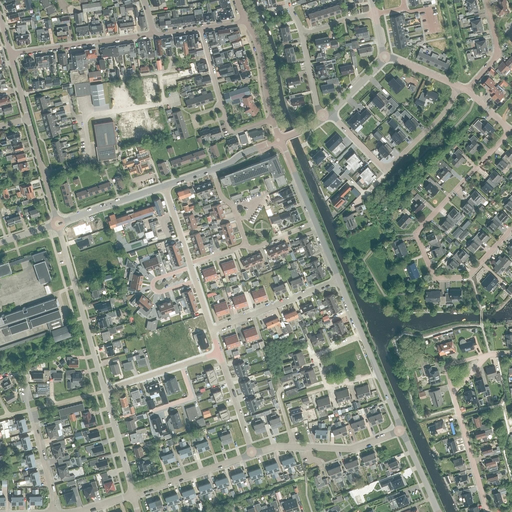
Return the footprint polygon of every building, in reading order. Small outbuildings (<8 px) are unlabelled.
[(40,0),(44,8),(45,8),(49,16),(56,12),(52,4),(51,5),(48,0),(40,0)] [(216,8),(217,10),(230,6),(228,0),(219,0),(221,7),(216,8)] [(274,0),(265,0),(265,1),(266,1),(267,4),(266,5),(267,9),(273,7),(272,3),(275,3),(274,0)] [(497,10),(498,15),(502,14),(502,13),(507,12),(505,3),(507,3),(505,0),(498,0),(499,2),(500,2),(500,4),(496,5),(497,10)] [(6,5),(8,12),(17,9),(15,5),(20,4),(20,1),(15,2),(15,3),(14,3),(14,2),(11,3),(11,4),(6,5)] [(82,4),(83,12),(102,10),(101,2),(82,4)] [(337,5),(333,6),(336,14),(342,12),(339,3),(336,4),(337,5)] [(477,4),(468,6),(469,12),(466,13),(466,16),(473,14),(472,11),(478,10),(479,10),(478,7),(477,7),(477,4)] [(209,13),(203,14),(204,22),(212,21),(210,12),(211,12),(210,5),(207,6),(209,13)] [(331,7),(327,8),(330,16),(336,14),(333,6),(333,5),(330,6),(331,7)] [(219,15),(221,20),(234,17),(231,7),(225,8),(226,12),(224,13),(225,14),(219,15)] [(327,7),(325,7),(324,8),(324,9),(321,10),(323,18),(330,16),(327,8),(327,7)] [(317,20),(323,18),(321,10),(320,9),(318,10),(318,11),(315,12),(317,20)] [(18,13),(9,16),(11,21),(19,19),(19,16),(24,15),(23,11),(18,13)] [(311,22),(317,20),(315,12),(314,11),(311,11),(312,13),(308,14),(311,22)] [(81,21),(84,21),(83,12),(80,13),(75,13),(77,27),(76,27),(76,28),(76,30),(77,36),(89,34),(88,25),(85,26),(85,22),(81,23),(81,21)] [(194,15),(195,23),(203,22),(202,14),(194,15)] [(396,16),(395,16),(391,17),(391,18),(392,23),(392,24),(405,21),(404,19),(402,20),(401,15),(396,16)] [(111,18),(112,20),(112,23),(107,24),(108,33),(113,32),(112,31),(117,30),(115,21),(115,17),(111,18)] [(127,29),(126,21),(125,17),(123,17),(123,19),(119,20),(121,30),(127,29)] [(471,21),(473,27),(482,25),(481,22),(482,22),(481,19),(480,19),(474,21),(474,18),(467,19),(468,22),(471,21)] [(402,24),(405,23),(405,21),(392,24),(393,29),(393,30),(403,28),(402,24)] [(26,26),(26,22),(23,23),(23,26),(22,26),(23,30),(21,30),(23,43),(30,42),(29,34),(25,34),(25,31),(27,31),(26,26)] [(280,32),(280,35),(290,32),(288,26),(285,27),(284,23),(278,24),(279,28),(280,28),(281,32),(280,32)] [(482,25),(473,27),(474,33),(471,34),(471,37),(478,35),(477,32),(483,31),(483,28),(482,28),(482,25)] [(58,31),(57,31),(58,38),(66,37),(65,31),(68,31),(68,26),(57,28),(58,31)] [(366,27),(354,29),(356,37),(363,36),(364,38),(369,37),(368,31),(367,31),(366,27)] [(218,32),(214,33),(215,38),(216,38),(216,42),(217,46),(224,44),(225,44),(224,38),(228,37),(230,41),(235,40),(241,38),(239,34),(240,34),(239,30),(239,29),(236,28),(235,28),(229,29),(218,31),(218,32)] [(404,34),(407,34),(407,31),(404,32),(403,28),(393,30),(394,35),(394,36),(404,34)] [(38,39),(40,39),(41,41),(50,40),(49,30),(44,31),(42,29),(36,30),(38,39)] [(214,31),(205,32),(207,40),(213,40),(213,42),(210,43),(211,48),(217,46),(216,42),(216,38),(215,38),(214,33),(214,31)] [(282,41),(282,44),(289,43),(288,40),(291,39),(290,32),(280,35),(281,37),(282,37),(283,41),(282,41)] [(395,37),(396,42),(409,40),(408,37),(405,38),(404,34),(394,36),(395,37)] [(182,46),(184,56),(189,55),(187,44),(185,35),(175,37),(176,47),(182,46)] [(167,50),(167,56),(172,55),(171,49),(171,47),(174,47),(172,37),(161,39),(162,45),(163,48),(164,49),(166,49),(167,50)] [(328,37),(322,38),(324,50),(326,49),(327,49),(326,46),(330,45),(329,42),(328,37)] [(241,38),(235,40),(232,41),(234,48),(237,47),(243,46),(241,38)] [(322,38),(315,40),(316,48),(320,47),(321,53),(320,53),(321,57),(315,58),(316,62),(326,60),(324,50),(322,38)] [(155,40),(156,48),(157,50),(154,51),(155,57),(158,56),(157,55),(163,54),(160,39),(155,40)] [(476,43),(478,48),(486,46),(486,43),(486,40),(485,40),(479,42),(478,39),(472,40),(473,43),(476,43)] [(336,40),(329,42),(330,45),(331,48),(334,48),(338,47),(337,41),(336,40)] [(397,49),(407,47),(406,42),(409,42),(409,40),(396,42),(396,43),(397,48),(397,49)] [(146,54),(145,41),(139,42),(138,43),(139,49),(140,48),(142,59),(147,58),(146,54)] [(150,41),(145,41),(146,54),(147,58),(154,57),(153,52),(152,53),(150,41)] [(284,53),(285,55),(294,53),(293,47),(290,48),(289,43),(282,44),(283,49),(285,49),(285,53),(284,53)] [(372,54),(370,46),(358,49),(360,57),(372,54)] [(486,46),(478,48),(479,54),(475,55),(476,58),(482,56),(482,53),(487,52),(488,53),(488,52),(488,49),(487,49),(486,46)] [(246,56),(243,47),(234,50),(236,59),(246,56)] [(416,58),(424,61),(427,55),(422,53),(424,49),(421,48),(416,58)] [(97,57),(95,49),(85,50),(85,52),(86,59),(87,63),(91,62),(91,61),(95,60),(95,58),(97,57)] [(195,59),(196,62),(205,60),(203,51),(203,50),(196,52),(196,54),(190,55),(191,60),(195,59)] [(71,84),(74,84),(89,81),(88,73),(86,59),(85,52),(71,54),(72,60),(68,61),(70,72),(69,73),(71,84)] [(67,63),(65,53),(58,54),(60,64),(67,63)] [(294,53),(285,55),(285,58),(286,58),(287,61),(286,62),(287,66),(293,65),(292,61),(295,60),(294,53)] [(424,61),(431,65),(436,54),(433,53),(431,57),(427,55),(424,61)] [(212,56),(215,66),(222,64),(220,54),(212,56)] [(431,65),(439,68),(441,61),(437,59),(439,56),(436,54),(431,65)] [(31,58),(26,59),(27,63),(24,63),(25,69),(27,69),(28,71),(33,71),(34,76),(37,76),(36,68),(35,68),(34,62),(34,60),(32,61),(31,58)] [(249,70),(246,58),(239,59),(242,72),(249,70)] [(320,66),(317,67),(319,76),(325,75),(324,68),(332,67),(332,64),(336,63),(335,58),(331,59),(331,60),(326,61),(319,62),(320,66)] [(441,61),(439,68),(446,71),(451,61),(448,59),(446,63),(441,61)] [(511,66),(511,65),(507,61),(505,64),(503,62),(497,68),(504,74),(510,69),(511,66)] [(231,63),(228,64),(218,67),(221,77),(234,74),(232,68),(231,63)] [(88,73),(89,81),(101,80),(100,69),(99,64),(96,65),(97,71),(88,73)] [(352,65),(340,67),(341,75),(353,73),(352,65)] [(251,77),(250,71),(230,76),(232,82),(240,80),(240,79),(251,77)] [(300,83),(298,75),(291,77),(290,74),(284,75),(285,79),(286,78),(288,86),(300,83)] [(201,76),(194,77),(196,86),(211,82),(210,77),(202,79),(201,76)] [(146,93),(155,92),(153,78),(144,79),(146,93)] [(327,84),(321,86),(322,94),(334,91),(333,83),(335,83),(335,84),(339,84),(337,78),(327,80),(327,84)] [(394,78),(389,83),(396,90),(401,85),(403,83),(399,79),(397,81),(394,78)] [(482,85),(491,93),(495,88),(493,85),(495,83),(489,78),(482,85)] [(76,96),(91,94),(90,85),(90,86),(89,81),(74,84),(76,96)] [(90,85),(91,94),(93,106),(105,104),(102,84),(90,85)] [(495,88),(491,93),(493,95),(491,97),(497,103),(504,95),(501,93),(503,90),(498,85),(495,88)] [(248,86),(223,94),(226,103),(231,101),(231,100),(250,94),(248,86)] [(198,96),(201,105),(207,103),(204,91),(203,89),(200,89),(202,95),(198,96)] [(204,91),(207,103),(214,101),(211,92),(207,94),(206,90),(204,91)] [(415,103),(423,107),(426,98),(435,102),(438,95),(428,90),(426,94),(422,92),(419,99),(417,98),(415,103)] [(375,104),(381,110),(380,108),(384,104),(386,105),(389,102),(388,100),(385,98),(379,92),(374,97),(375,98),(371,102),(374,105),(375,104)] [(191,96),(194,107),(201,105),(198,96),(194,98),(193,94),(191,95),(191,96)] [(292,102),(292,106),(304,104),(303,96),(295,98),(294,94),(288,95),(289,99),(288,99),(289,103),(292,102)] [(185,100),(188,109),(194,107),(191,96),(191,95),(188,96),(189,99),(185,100)] [(7,96),(2,97),(2,96),(0,96),(0,105),(10,102),(9,98),(8,98),(7,96)] [(35,98),(37,104),(49,100),(49,98),(45,99),(44,96),(35,98)] [(250,115),(252,117),(259,110),(252,103),(251,96),(242,98),(244,105),(246,104),(247,106),(249,108),(244,112),(248,117),(250,115)] [(389,102),(395,108),(398,105),(391,97),(391,98),(389,101),(388,100),(389,102)] [(49,100),(37,104),(38,109),(47,107),(46,104),(50,103),(49,100)] [(0,110),(4,110),(5,114),(13,112),(11,105),(3,107),(0,107),(0,110)] [(360,115),(358,113),(348,122),(354,129),(360,123),(361,124),(371,114),(366,109),(360,115)] [(183,117),(181,110),(172,113),(173,117),(170,118),(171,121),(183,117)] [(407,121),(404,123),(403,123),(408,127),(406,129),(409,132),(411,131),(414,128),(415,129),(414,128),(419,124),(413,117),(413,118),(411,120),(410,120),(409,119),(411,117),(405,110),(401,114),(407,121)] [(52,116),(51,112),(42,115),(44,120),(56,117),(55,115),(52,116)] [(146,116),(121,119),(123,135),(148,132),(146,116)] [(54,123),(53,120),(57,119),(56,117),(44,120),(45,126),(54,123)] [(175,122),(176,126),(185,123),(183,117),(171,121),(171,123),(175,122)] [(392,123),(390,125),(394,129),(398,125),(392,119),(390,121),(392,123)] [(97,147),(96,147),(98,161),(116,158),(114,144),(116,144),(113,121),(94,124),(97,147)] [(476,123),(473,125),(477,129),(480,132),(483,134),(486,132),(489,135),(494,130),(487,123),(484,127),(481,124),(479,122),(477,124),(476,123)] [(177,130),(174,131),(175,134),(187,130),(185,123),(176,126),(177,130)] [(47,131),(48,137),(57,135),(56,131),(60,130),(59,128),(47,131)] [(176,136),(179,135),(180,139),(189,136),(187,130),(175,134),(176,136)] [(199,132),(201,139),(204,138),(205,141),(207,140),(204,130),(199,132)] [(264,134),(263,130),(256,132),(255,131),(248,133),(250,137),(252,136),(254,141),(263,138),(262,135),(264,134)] [(390,136),(394,140),(393,142),(396,145),(398,144),(401,142),(402,142),(401,141),(405,137),(406,137),(399,130),(399,131),(400,131),(397,134),(396,132),(391,136),(390,136)] [(372,135),(378,141),(382,137),(377,131),(372,135)] [(15,133),(11,134),(11,135),(8,136),(6,136),(7,141),(1,142),(2,146),(11,143),(19,141),(20,141),(19,138),(20,137),(19,133),(15,134),(15,133)] [(326,144),(332,151),(334,153),(335,154),(336,154),(335,153),(333,152),(338,148),(341,151),(345,147),(345,146),(345,147),(340,142),(342,140),(342,139),(336,134),(326,144)] [(466,148),(472,154),(480,146),(476,142),(478,139),(473,135),(469,139),(472,142),(466,148)] [(227,141),(229,148),(232,147),(233,150),(235,149),(232,139),(227,141)] [(17,144),(13,145),(13,144),(10,145),(10,146),(7,147),(8,150),(11,149),(12,152),(23,149),(22,143),(17,145),(17,144)] [(377,149),(381,153),(380,155),(383,158),(384,156),(385,157),(388,154),(388,155),(388,154),(392,150),(393,150),(386,143),(386,144),(387,144),(384,146),(382,145),(378,149),(377,149)] [(137,148),(139,154),(136,155),(139,162),(135,164),(133,160),(127,162),(125,158),(122,159),(123,163),(123,164),(124,168),(129,166),(130,169),(129,169),(131,174),(137,172),(138,173),(143,172),(142,170),(148,168),(147,165),(150,164),(148,160),(150,159),(148,155),(147,151),(145,146),(137,148)] [(451,162),(457,168),(465,159),(461,155),(463,153),(458,149),(454,153),(457,155),(451,162)] [(320,150),(312,158),(317,163),(323,158),(325,156),(326,158),(329,155),(323,150),(321,152),(320,150)] [(349,164),(346,167),(348,168),(359,157),(359,158),(359,157),(356,154),(357,154),(355,152),(346,161),(349,164)] [(13,159),(17,158),(17,161),(26,159),(26,158),(26,156),(25,156),(24,153),(16,155),(12,156),(12,155),(9,156),(10,160),(13,160),(13,159)] [(225,176),(219,178),(222,186),(231,183),(232,185),(270,171),(273,178),(275,177),(278,186),(286,183),(283,174),(284,173),(276,154),(271,157),(268,159),(260,162),(245,167),(224,175),(225,176)] [(511,163),(504,156),(502,158),(502,159),(496,166),(501,170),(505,166),(507,168),(511,163)] [(359,157),(348,168),(349,170),(352,167),(355,170),(363,162),(362,160),(361,160),(359,158),(359,157)] [(449,166),(440,158),(435,164),(442,170),(437,175),(445,181),(452,174),(446,169),(449,166)] [(22,163),(13,165),(14,168),(16,167),(17,172),(29,168),(27,162),(22,164),(22,163)] [(370,168),(368,166),(360,174),(362,177),(359,180),(361,182),(372,171),(370,168)] [(490,177),(488,179),(496,185),(500,181),(499,179),(501,177),(494,170),(489,176),(490,177)] [(375,174),(372,171),(361,182),(362,184),(365,181),(368,184),(377,175),(375,174)] [(334,172),(324,182),(325,182),(332,189),(342,180),(334,172)] [(424,189),(433,196),(439,190),(434,186),(436,183),(429,177),(427,180),(430,183),(424,189)] [(496,185),(488,179),(486,181),(487,182),(480,189),(486,193),(489,189),(491,191),(496,185)] [(211,182),(206,184),(209,192),(212,191),(213,195),(216,194),(214,190),(211,182)] [(22,194),(26,193),(33,191),(31,185),(25,187),(25,184),(20,186),(22,194)] [(206,184),(200,186),(203,194),(206,193),(208,197),(210,196),(209,192),(206,184)] [(195,187),(198,196),(201,195),(202,199),(205,198),(203,194),(200,186),(195,187)] [(351,190),(358,197),(360,194),(354,187),(351,190)] [(191,195),(189,188),(183,190),(186,201),(189,200),(188,196),(191,195)] [(342,197),(348,191),(345,188),(339,194),(331,201),(337,208),(341,204),(342,206),(345,203),(344,201),(345,200),(342,197)] [(283,197),(279,198),(280,201),(284,199),(283,198),(292,194),(290,189),(281,192),(283,197)] [(186,201),(183,190),(177,192),(179,199),(182,198),(184,202),(186,201)] [(27,195),(28,199),(28,200),(21,202),(21,205),(22,205),(23,205),(27,204),(27,203),(32,202),(31,198),(34,197),(33,191),(26,193),(23,194),(23,196),(27,195)] [(471,197),(469,199),(477,206),(480,202),(483,204),(486,201),(475,191),(470,196),(471,197)] [(411,208),(417,213),(424,206),(419,200),(422,197),(417,193),(413,198),(417,202),(411,208)] [(511,196),(506,201),(506,200),(503,204),(505,206),(504,206),(509,211),(511,207),(511,196)] [(110,218),(106,219),(107,223),(109,223),(110,227),(130,221),(130,223),(135,221),(136,223),(133,227),(137,233),(145,230),(144,223),(142,223),(140,217),(154,213),(155,217),(156,216),(164,214),(164,212),(161,205),(162,205),(161,202),(160,202),(159,198),(154,200),(155,205),(153,206),(152,206),(150,207),(150,205),(147,206),(148,208),(134,213),(132,209),(126,211),(127,215),(116,219),(114,214),(109,216),(110,218)] [(283,200),(269,205),(270,208),(271,208),(283,203),(286,210),(290,209),(289,207),(296,204),(294,198),(287,200),(286,198),(283,200)] [(477,206),(469,199),(467,201),(468,202),(462,209),(467,214),(471,209),(472,211),(477,206)] [(209,212),(210,215),(222,210),(220,204),(212,206),(213,211),(209,212)] [(39,215),(37,208),(31,210),(31,208),(24,210),(25,215),(28,214),(28,213),(29,212),(31,217),(39,215)] [(405,215),(397,223),(403,228),(412,219),(408,216),(410,213),(405,208),(401,212),(405,215)] [(458,222),(463,217),(454,208),(449,213),(450,214),(448,217),(455,223),(457,221),(458,222)] [(222,210),(210,215),(211,217),(215,215),(216,220),(225,217),(222,210)] [(285,214),(282,215),(280,216),(281,220),(287,218),(290,219),(291,223),(294,221),(295,222),(300,220),(296,210),(285,214)] [(498,212),(494,217),(501,224),(503,222),(504,223),(509,218),(502,211),(500,214),(498,212)] [(17,217),(13,218),(15,223),(21,221),(20,216),(19,216),(18,212),(16,213),(17,217)] [(184,217),(186,223),(199,219),(198,217),(194,218),(193,214),(184,217)] [(352,214),(343,217),(348,229),(357,226),(352,214)] [(15,223),(13,218),(9,219),(8,216),(5,217),(7,220),(6,220),(8,225),(15,223)] [(274,224),(281,221),(279,216),(271,219),(271,218),(268,219),(270,224),(274,223),(274,224)] [(455,223),(448,217),(446,219),(446,220),(440,226),(445,231),(449,227),(451,228),(455,223)] [(487,228),(492,233),(498,226),(499,226),(501,224),(494,217),(489,222),(489,221),(485,225),(487,227),(487,228)] [(199,219),(186,223),(189,230),(197,227),(196,223),(200,221),(199,219)] [(158,220),(150,223),(154,236),(155,236),(157,236),(157,235),(153,225),(159,223),(158,220)] [(468,221),(461,228),(464,230),(471,223),(468,221)] [(218,231),(219,233),(232,229),(230,223),(221,225),(223,230),(218,231)] [(77,226),(73,228),(76,236),(82,234),(83,235),(92,232),(90,225),(86,226),(85,224),(81,225),(80,225),(78,226),(77,226)] [(224,234),(225,238),(234,235),(232,229),(219,233),(220,236),(224,234)] [(152,231),(145,233),(146,239),(154,236),(152,231)] [(479,232),(474,237),(482,244),(484,241),(485,242),(490,237),(483,231),(480,233),(479,232)] [(190,235),(193,242),(205,238),(204,236),(200,237),(199,233),(190,235)] [(430,245),(431,247),(440,244),(439,240),(442,238),(440,234),(435,236),(434,233),(427,236),(431,244),(430,245)] [(82,240),(77,242),(79,249),(90,245),(88,239),(89,239),(88,235),(81,237),(82,240)] [(236,242),(234,236),(234,235),(225,238),(221,240),(222,242),(226,241),(228,245),(236,242)] [(307,237),(294,242),(295,244),(299,242),(301,245),(309,242),(307,237)] [(482,244),(474,237),(470,242),(471,243),(467,247),(472,252),(479,245),(479,246),(482,244)] [(193,242),(195,248),(203,246),(202,241),(206,240),(205,238),(193,242)] [(394,247),(398,256),(398,257),(406,253),(403,247),(405,246),(403,242),(400,244),(398,240),(390,243),(392,248),(394,247)] [(301,245),(298,246),(299,249),(303,247),(304,250),(313,247),(310,241),(309,242),(301,245)] [(282,244),(280,245),(285,257),(287,256),(285,252),(289,250),(286,242),(282,244)] [(176,243),(166,246),(169,253),(179,250),(176,243)] [(203,246),(195,248),(197,255),(205,252),(204,248),(208,247),(207,244),(203,246)] [(440,244),(431,247),(432,250),(431,251),(434,257),(446,252),(445,248),(443,249),(440,244)] [(281,254),(282,258),(285,257),(280,245),(273,247),(277,256),(281,254)] [(270,258),(274,257),(276,260),(278,259),(277,256),(273,247),(267,250),(270,258)] [(305,252),(306,256),(315,252),(313,247),(304,250),(300,252),(301,254),(305,252)] [(458,250),(454,255),(461,262),(463,260),(464,261),(469,256),(462,249),(460,252),(458,250)] [(33,264),(40,284),(51,280),(47,269),(50,268),(51,267),(46,250),(32,255),(35,263),(33,264)] [(179,250),(169,253),(171,260),(181,256),(179,250)] [(156,257),(150,259),(153,269),(160,267),(158,262),(161,261),(158,253),(155,254),(156,257)] [(259,267),(262,267),(260,263),(264,261),(261,253),(254,255),(259,267)] [(251,266),(252,266),(255,264),(257,268),(259,267),(254,255),(248,258),(251,266)] [(461,262),(454,255),(449,260),(448,259),(445,262),(447,265),(447,266),(452,271),(458,264),(459,265),(461,262)] [(499,257),(496,259),(508,270),(510,268),(507,265),(511,261),(505,255),(501,260),(499,257)] [(181,256),(171,260),(173,266),(183,263),(181,256)] [(130,267),(135,268),(136,266),(127,258),(125,266),(130,267)] [(143,258),(139,259),(142,268),(145,267),(147,271),(153,269),(150,259),(144,262),(143,258)] [(248,258),(242,261),(246,270),(250,269),(251,271),(253,270),(252,266),(251,266),(248,258)] [(305,264),(306,267),(310,265),(311,268),(312,268),(320,265),(318,259),(305,264)] [(508,270),(496,259),(494,262),(497,264),(493,268),(499,274),(503,270),(506,272),(508,270)] [(233,260),(227,262),(231,274),(237,272),(233,260)] [(402,262),(404,267),(406,266),(412,279),(419,276),(414,263),(411,264),(409,260),(402,262)] [(26,308),(25,307),(22,308),(23,309),(22,309),(5,315),(4,314),(1,315),(1,316),(0,316),(0,275),(11,271),(8,261),(0,263),(0,329),(2,329),(4,336),(11,334),(29,328),(30,329),(32,328),(32,327),(48,322),(51,331),(52,331),(55,341),(74,334),(71,324),(64,327),(61,317),(59,309),(58,306),(59,305),(57,299),(55,299),(55,298),(26,308)] [(227,262),(221,264),(225,276),(231,274),(227,262)] [(312,268),(311,268),(309,269),(310,272),(314,270),(315,273),(324,270),(321,264),(320,265),(312,268)] [(214,266),(208,268),(212,280),(218,278),(214,266)] [(208,268),(202,270),(206,282),(212,280),(208,268)] [(295,268),(292,270),(294,275),(298,286),(304,284),(301,277),(298,278),(297,276),(298,275),(295,268)] [(130,270),(128,280),(132,281),(141,282),(143,276),(138,275),(139,272),(130,270)] [(294,275),(292,270),(289,271),(291,277),(292,276),(293,280),(290,281),(292,288),(298,286),(294,275)] [(315,273),(311,275),(312,277),(316,275),(317,278),(326,275),(324,270),(315,273)] [(490,274),(487,277),(488,278),(483,284),(490,290),(498,281),(490,274)] [(127,286),(126,290),(135,292),(136,288),(140,289),(141,282),(132,281),(131,287),(127,286)] [(273,288),(275,295),(281,293),(278,286),(277,282),(275,283),(276,287),(273,288)] [(281,293),(287,290),(284,283),(278,286),(281,293)] [(97,288),(91,290),(93,299),(100,297),(99,294),(101,293),(101,291),(102,290),(102,291),(104,290),(105,290),(104,288),(105,288),(104,286),(103,284),(97,285),(97,288)] [(261,301),(267,299),(263,287),(257,289),(261,301)] [(192,289),(182,293),(184,300),(194,296),(192,289)] [(257,289),(251,291),(255,303),(261,301),(257,289)] [(445,294),(445,296),(445,302),(452,302),(452,299),(461,299),(461,290),(450,290),(450,294),(445,294)] [(445,302),(445,296),(440,296),(440,291),(433,291),(433,292),(426,292),(426,301),(439,301),(439,305),(440,305),(442,305),(445,305),(445,302)] [(242,308),(248,306),(244,294),(238,296),(242,308)] [(322,302),(323,304),(335,299),(333,294),(324,297),(326,301),(322,302)] [(137,296),(130,303),(133,305),(136,303),(141,307),(147,299),(142,295),(139,298),(137,296)] [(194,296),(184,300),(186,306),(196,303),(194,296)] [(238,296),(232,298),(236,310),(242,308),(238,296)] [(102,303),(95,305),(97,313),(107,310),(107,309),(111,308),(110,304),(110,302),(115,301),(114,297),(101,301),(102,303)] [(141,307),(138,310),(146,316),(152,309),(150,307),(152,304),(147,299),(141,307)] [(328,305),(329,308),(337,305),(335,299),(323,304),(324,307),(328,305)] [(171,301),(165,303),(168,312),(174,310),(176,314),(179,313),(176,304),(173,305),(171,301)] [(225,301),(219,303),(223,315),(229,313),(225,301)] [(160,309),(157,310),(160,319),(169,316),(168,312),(165,303),(158,305),(160,309)] [(196,303),(186,306),(189,313),(199,309),(196,303)] [(223,315),(219,303),(213,305),(217,317),(223,315)] [(311,317),(313,322),(316,321),(312,312),(315,311),(314,308),(312,303),(307,305),(311,317)] [(309,318),(311,317),(307,305),(301,307),(305,316),(308,314),(309,318)] [(337,305),(329,308),(325,310),(326,312),(330,310),(331,314),(340,310),(337,305)] [(107,317),(97,319),(100,328),(107,326),(110,325),(111,324),(109,318),(121,315),(119,310),(106,314),(107,317)] [(295,310),(290,313),(295,325),(298,324),(295,317),(298,316),(299,320),(302,319),(300,313),(297,314),(295,310)] [(295,325),(290,313),(284,315),(287,321),(289,320),(292,326),(295,325)] [(278,318),(271,320),(273,325),(277,324),(278,327),(281,326),(280,323),(278,318)] [(271,320),(271,321),(265,323),(267,328),(269,331),(271,330),(270,327),(273,325),(271,320)] [(331,328),(332,330),(344,325),(341,320),(333,323),(334,327),(331,328)] [(292,331),(289,324),(288,324),(287,321),(283,322),(285,326),(288,333),(289,334),(288,334),(289,337),(290,336),(289,333),(291,332),(291,331),(292,331)] [(344,325),(332,330),(333,332),(336,331),(338,334),(346,331),(344,325)] [(108,331),(101,333),(104,342),(111,340),(109,335),(116,333),(115,327),(109,328),(110,331),(108,331)] [(255,327),(249,328),(253,341),(259,339),(255,327)] [(249,328),(243,330),(247,343),(253,341),(249,328)] [(320,333),(316,335),(320,344),(325,342),(322,335),(324,334),(322,329),(319,330),(320,333)] [(201,333),(193,336),(195,343),(199,341),(201,349),(203,348),(209,346),(208,344),(207,342),(208,342),(207,337),(206,338),(204,334),(201,335),(201,333)] [(236,334),(230,336),(234,348),(240,346),(236,334)] [(320,344),(316,335),(311,337),(310,334),(307,335),(309,340),(311,340),(314,347),(320,344)] [(189,338),(181,341),(183,345),(181,345),(183,349),(184,349),(185,353),(193,350),(191,343),(194,342),(191,335),(188,336),(189,338)] [(230,336),(224,338),(228,350),(234,348),(230,336)] [(461,340),(460,341),(460,342),(460,344),(462,351),(469,349),(469,351),(474,349),(473,346),(476,345),(474,339),(471,340),(471,341),(466,343),(465,341),(465,340),(464,340),(463,339),(461,340)] [(112,345),(105,347),(108,356),(115,354),(113,348),(117,347),(117,349),(121,347),(119,341),(112,343),(112,345)] [(452,341),(437,346),(440,355),(446,354),(446,355),(455,353),(452,341)] [(303,358),(303,357),(301,351),(294,354),(294,352),(289,354),(290,357),(292,356),(294,360),(303,358)] [(139,355),(133,356),(134,361),(136,360),(138,367),(147,365),(145,358),(140,359),(139,355)] [(67,357),(67,360),(69,360),(69,367),(78,367),(78,360),(72,360),(72,357),(67,357)] [(305,363),(303,358),(294,360),(295,365),(292,366),(293,369),(298,367),(298,366),(305,363)] [(131,361),(123,364),(125,371),(133,369),(131,361)] [(234,365),(236,371),(249,366),(248,364),(245,365),(244,362),(234,365)] [(118,364),(110,366),(113,374),(120,372),(118,364)] [(249,369),(249,366),(236,371),(237,376),(247,373),(246,370),(249,369)] [(424,369),(426,376),(429,376),(431,384),(441,381),(438,371),(432,372),(431,367),(424,369)] [(486,369),(488,377),(495,375),(497,381),(501,380),(500,373),(497,374),(495,367),(486,369)] [(213,368),(205,370),(206,373),(203,374),(204,377),(207,375),(215,373),(213,368)] [(315,375),(313,369),(306,371),(305,370),(300,372),(301,374),(304,374),(306,378),(315,375)] [(44,370),(44,373),(33,373),(33,381),(47,381),(47,376),(49,376),(49,370),(44,370)] [(62,381),(62,373),(56,373),(56,370),(49,370),(49,376),(53,376),(53,381),(62,381)] [(65,370),(65,378),(73,378),(73,382),(78,382),(78,381),(81,381),(81,373),(75,373),(75,370),(67,370),(65,370)] [(207,375),(208,378),(205,379),(205,381),(217,377),(215,373),(207,375)] [(317,381),(315,375),(306,378),(307,383),(304,383),(305,386),(310,385),(310,383),(317,381)] [(169,386),(166,388),(168,395),(172,394),(171,391),(179,388),(178,383),(177,383),(175,378),(170,379),(170,380),(168,381),(169,386)] [(12,386),(9,379),(4,382),(3,379),(0,380),(0,384),(1,384),(5,390),(12,386)] [(251,383),(249,379),(240,383),(241,388),(254,384),(254,382),(251,383)] [(485,388),(482,379),(475,382),(478,392),(484,390),(485,396),(491,395),(488,387),(485,388)] [(159,383),(147,387),(150,396),(158,393),(160,396),(165,394),(163,387),(160,388),(159,383)] [(37,387),(37,394),(46,394),(49,394),(49,392),(49,390),(49,384),(37,384),(37,387)] [(252,387),(255,386),(254,384),(241,388),(243,394),(253,391),(252,387)] [(368,385),(362,387),(365,396),(369,395),(370,397),(373,397),(371,392),(370,392),(368,385)] [(362,387),(361,387),(356,389),(358,396),(357,396),(358,401),(361,400),(360,398),(365,396),(362,387)] [(348,389),(342,391),(345,400),(349,399),(350,402),(353,401),(351,396),(350,396),(348,389)] [(138,390),(130,392),(133,399),(134,399),(136,403),(140,401),(142,405),(146,403),(144,398),(141,398),(138,390)] [(210,396),(211,398),(222,395),(221,390),(212,392),(213,395),(210,396)] [(430,397),(432,396),(433,400),(433,401),(434,406),(443,404),(439,390),(429,393),(430,397)] [(465,395),(464,395),(466,402),(468,401),(471,400),(472,404),(478,402),(476,395),(473,396),(471,390),(464,392),(465,395)] [(342,391),(341,391),(336,393),(338,400),(337,400),(338,405),(341,404),(340,402),(345,400),(342,391)] [(5,397),(8,403),(16,399),(12,393),(5,397)] [(120,398),(122,407),(124,407),(125,411),(129,410),(130,414),(134,413),(133,406),(129,407),(128,405),(126,397),(120,398)] [(247,406),(260,402),(259,400),(256,401),(255,397),(245,400),(247,406)] [(329,397),(323,399),(326,408),(330,407),(331,409),(334,409),(332,404),(331,404),(329,397)] [(146,402),(149,409),(155,407),(153,399),(146,402)] [(323,399),(322,399),(317,401),(319,408),(318,408),(319,413),(322,412),(321,410),(326,408),(323,399)] [(260,402),(247,406),(249,412),(259,409),(258,405),(261,404),(260,402)] [(199,417),(195,406),(185,409),(189,420),(199,417)] [(216,414),(217,416),(228,412),(226,407),(218,410),(219,413),(216,414)] [(293,416),(293,417),(291,418),(293,424),(299,422),(298,421),(303,419),(301,413),(299,408),(290,411),(292,416),(293,416)] [(173,424),(168,426),(172,437),(176,435),(174,428),(174,427),(177,426),(177,427),(179,426),(182,425),(182,426),(178,411),(177,412),(170,414),(169,414),(170,418),(173,424)] [(83,419),(85,427),(96,424),(94,416),(91,417),(89,412),(83,413),(84,419),(83,419)] [(377,412),(374,413),(375,415),(378,423),(384,420),(381,413),(378,414),(377,412)] [(372,416),(369,417),(372,425),(378,423),(375,415),(374,413),(372,414),(372,416)] [(126,421),(128,430),(135,428),(134,421),(137,420),(144,418),(144,419),(147,418),(145,414),(143,414),(136,416),(135,415),(130,416),(131,420),(126,421)] [(275,414),(273,415),(277,426),(282,425),(279,417),(276,417),(275,414)] [(480,426),(481,429),(488,427),(487,423),(482,425),(479,416),(476,417),(476,415),(471,417),(472,419),(471,419),(472,422),(474,422),(476,427),(480,426)] [(159,417),(152,420),(155,431),(159,430),(160,435),(168,432),(166,425),(162,427),(159,417)] [(18,423),(15,424),(16,427),(26,424),(24,418),(17,420),(18,423)] [(199,423),(197,424),(198,427),(205,425),(203,418),(198,420),(199,423)] [(359,418),(356,419),(360,429),(366,427),(364,419),(360,421),(359,418)] [(355,422),(351,424),(354,431),(360,429),(356,419),(354,420),(355,422)] [(47,427),(46,427),(47,430),(48,432),(57,430),(60,429),(58,424),(60,423),(59,420),(52,422),(53,425),(47,427),(47,426),(46,426),(47,427)] [(260,420),(257,420),(261,432),(266,430),(263,422),(260,423),(260,420)] [(429,427),(431,435),(438,433),(438,434),(445,432),(446,431),(443,421),(435,424),(435,425),(429,427)] [(341,425),(338,426),(342,436),(348,433),(345,426),(342,427),(341,425)] [(336,429),(333,430),(336,438),(342,436),(338,426),(336,427),(336,429)] [(481,429),(481,432),(475,433),(477,439),(483,438),(484,441),(484,442),(488,440),(487,440),(486,436),(488,434),(492,432),(491,429),(489,430),(488,427),(481,429)] [(130,435),(132,443),(139,441),(139,443),(143,441),(141,434),(146,432),(145,428),(135,431),(136,433),(130,435)] [(57,430),(48,432),(49,435),(48,435),(49,438),(50,438),(50,439),(50,438),(56,437),(57,440),(64,438),(63,435),(58,436),(57,430)] [(90,436),(91,441),(100,438),(98,431),(89,433),(88,430),(83,432),(84,437),(90,436)] [(232,440),(230,432),(227,433),(226,430),(224,431),(227,442),(232,440)] [(22,441),(20,442),(20,444),(30,442),(28,436),(21,438),(22,441)] [(442,440),(443,444),(447,443),(450,452),(457,450),(454,441),(451,442),(450,438),(442,440)] [(53,450),(54,453),(62,450),(61,445),(65,443),(64,440),(57,442),(58,445),(52,447),(52,446),(52,447),(52,450),(53,450)] [(207,441),(201,443),(204,450),(209,448),(207,441)] [(201,443),(195,445),(198,452),(204,450),(201,443)] [(93,444),(85,447),(86,452),(90,451),(91,456),(95,455),(104,453),(102,445),(94,448),(93,444)] [(186,445),(183,446),(186,456),(192,454),(190,447),(187,448),(186,445)] [(182,449),(178,450),(181,458),(186,456),(183,446),(181,447),(182,449)] [(143,455),(141,447),(133,449),(136,457),(143,455)] [(491,447),(482,450),(484,456),(490,454),(491,457),(498,455),(498,454),(501,453),(499,449),(497,449),(492,451),(491,447)] [(62,450),(54,453),(54,455),(55,459),(55,458),(55,459),(56,459),(56,458),(61,457),(62,460),(69,458),(68,455),(64,456),(62,450)] [(169,451),(166,452),(169,461),(175,459),(173,452),(169,453),(169,451)] [(164,455),(161,456),(163,463),(169,461),(166,452),(163,453),(164,455)] [(375,453),(368,455),(371,463),(377,460),(375,453)] [(368,455),(362,457),(365,465),(371,463),(368,455)] [(492,460),(486,462),(487,468),(488,467),(491,467),(492,470),(498,469),(497,465),(496,462),(499,461),(500,461),(499,458),(498,455),(491,457),(492,460)] [(143,458),(143,461),(137,462),(140,471),(147,469),(146,465),(148,465),(149,465),(153,464),(151,456),(143,458)] [(293,457),(287,459),(290,468),(293,467),(293,465),(295,464),(293,457)] [(455,467),(458,465),(460,471),(466,469),(464,462),(463,463),(462,458),(453,461),(455,467)] [(98,462),(97,459),(89,461),(90,467),(97,465),(99,470),(108,467),(106,460),(98,462)] [(287,459),(282,461),(284,468),(287,467),(288,469),(290,468),(287,459)] [(357,459),(351,462),(354,469),(360,467),(357,459)] [(58,470),(59,473),(68,470),(66,465),(71,464),(70,460),(63,462),(64,466),(58,467),(57,467),(58,467),(57,467),(58,470)] [(398,464),(397,461),(389,464),(389,462),(385,464),(386,468),(390,466),(392,470),(395,469),(401,467),(399,463),(398,464)] [(351,462),(345,464),(348,472),(351,470),(352,473),(355,472),(354,469),(351,462)] [(277,463),(271,465),(274,474),(277,473),(276,471),(279,470),(277,463)] [(271,465),(265,466),(266,470),(267,473),(271,472),(271,475),(274,474),(271,465)] [(340,466),(334,468),(338,478),(341,477),(340,475),(343,473),(340,466)] [(260,468),(254,470),(257,477),(262,475),(260,468)] [(334,468),(328,470),(331,478),(334,477),(335,479),(338,478),(334,468)] [(68,470),(59,473),(60,476),(59,476),(60,479),(61,479),(67,477),(68,480),(75,478),(74,475),(70,476),(68,470)] [(257,477),(254,470),(249,472),(251,479),(257,477)] [(496,484),(496,485),(500,484),(500,483),(499,480),(497,474),(502,473),(501,470),(493,472),(494,475),(488,477),(490,483),(495,481),(496,484)] [(31,476),(28,477),(29,480),(39,477),(37,471),(30,473),(31,476)] [(103,480),(106,492),(114,489),(111,478),(108,479),(107,476),(107,472),(100,474),(101,477),(102,477),(103,480)] [(243,472),(237,474),(240,481),(240,483),(243,482),(242,480),(245,479),(243,472)] [(237,474),(231,476),(234,483),(240,481),(237,474)] [(328,484),(326,478),(322,480),(320,474),(314,476),(316,480),(315,480),(314,480),(317,488),(318,487),(317,486),(321,484),(323,485),(328,484)] [(467,474),(463,476),(463,475),(454,477),(457,487),(465,484),(469,483),(467,474)] [(226,477),(221,479),(223,486),(229,484),(226,477)] [(388,484),(390,489),(404,484),(401,478),(393,482),(391,479),(390,479),(381,482),(382,486),(388,484)] [(223,486),(221,479),(215,481),(217,488),(223,486)] [(84,494),(85,497),(94,495),(94,492),(98,491),(95,481),(91,482),(92,487),(84,489),(85,493),(84,494)] [(210,483),(204,485),(206,492),(209,491),(212,490),(210,483)] [(204,485),(198,487),(201,494),(204,493),(206,492),(204,485)] [(76,487),(72,488),(73,492),(71,493),(70,491),(66,492),(65,493),(66,494),(65,494),(67,502),(75,500),(74,496),(78,495),(76,487)] [(494,503),(495,507),(500,506),(499,503),(503,502),(501,495),(507,493),(505,487),(497,489),(498,493),(493,494),(495,502),(494,503)] [(193,488),(188,490),(190,497),(196,495),(193,488)] [(187,498),(188,501),(188,502),(189,505),(192,504),(191,500),(190,497),(188,490),(182,492),(184,499),(187,498)] [(465,494),(464,490),(458,492),(460,498),(462,497),(464,506),(473,503),(471,497),(471,496),(470,492),(465,494)] [(293,499),(289,500),(292,511),(293,511),(299,510),(296,502),(299,501),(297,493),(291,495),(293,499)] [(388,501),(393,499),(396,498),(399,506),(409,502),(409,501),(410,501),(408,497),(407,498),(407,497),(406,497),(405,494),(399,496),(397,493),(387,497),(388,501)] [(176,494),(171,496),(173,503),(179,501),(177,494),(176,494)] [(337,499),(333,501),(334,504),(343,501),(341,495),(337,497),(337,499)] [(171,496),(165,498),(168,505),(171,504),(172,506),(174,505),(173,503),(171,496)] [(160,499),(154,501),(157,508),(158,511),(160,510),(159,508),(163,507),(160,499)] [(271,507),(267,508),(268,511),(275,511),(274,509),(278,508),(276,500),(269,503),(271,507)] [(292,511),(289,500),(283,502),(286,511),(292,511)] [(154,501),(149,503),(151,510),(154,509),(157,508),(154,501)] [(268,511),(267,508),(261,510),(259,503),(255,505),(257,511),(268,511)]
